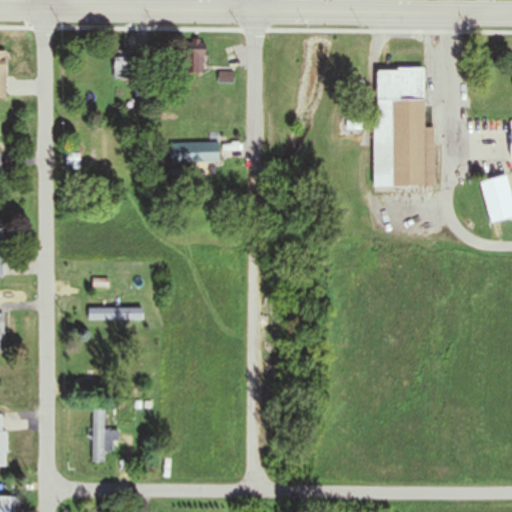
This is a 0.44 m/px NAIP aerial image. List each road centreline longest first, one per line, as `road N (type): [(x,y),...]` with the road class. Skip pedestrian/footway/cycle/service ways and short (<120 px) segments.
road 1 (secondary): [(511,15),(0,11)]
road 2 (residential): [(49,511),(46,12)]
road 3 (residential): [(260,492),(254,12)]
road 4 (residential): [(511,492),(49,493)]
road 5 (residential): [(451,16),(447,212)]
